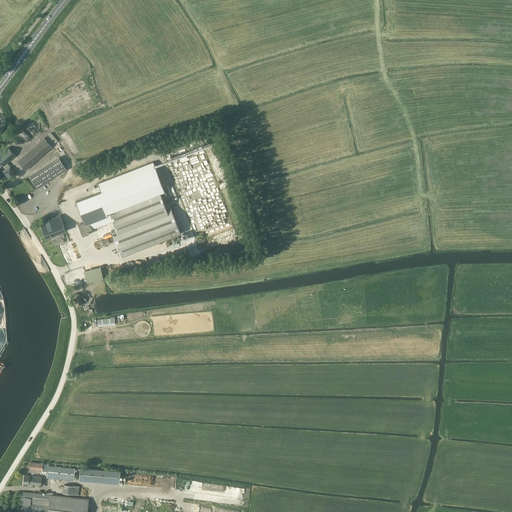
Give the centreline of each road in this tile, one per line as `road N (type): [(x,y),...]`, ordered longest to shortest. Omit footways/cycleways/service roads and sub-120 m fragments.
road 1 (unclassified): [(0,489),(60,388),(74,326),(55,273),(0,191)]
road 2 (unknown): [(87,265),(185,238),(159,163),(146,160),(74,196),(81,252)]
road 3 (track): [(511,55),(382,59),(414,137),(422,215)]
